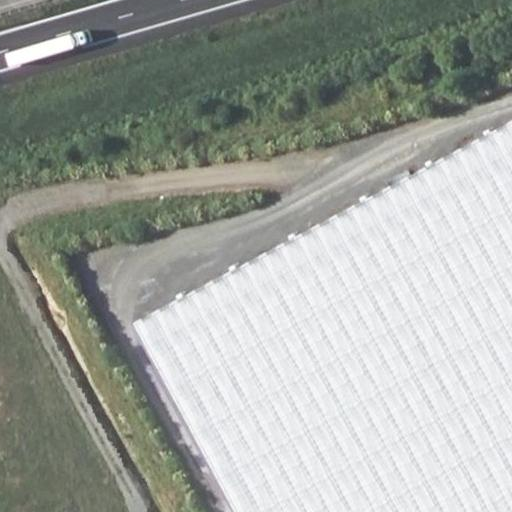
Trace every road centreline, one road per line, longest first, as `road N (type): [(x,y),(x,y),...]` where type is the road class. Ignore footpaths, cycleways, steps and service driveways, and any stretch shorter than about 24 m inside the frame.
road 1 (track): [(359,170),(58,193),(0,225)]
road 2 (track): [(0,235),(143,511)]
road 3 (motorway): [(0,52),(182,0)]
